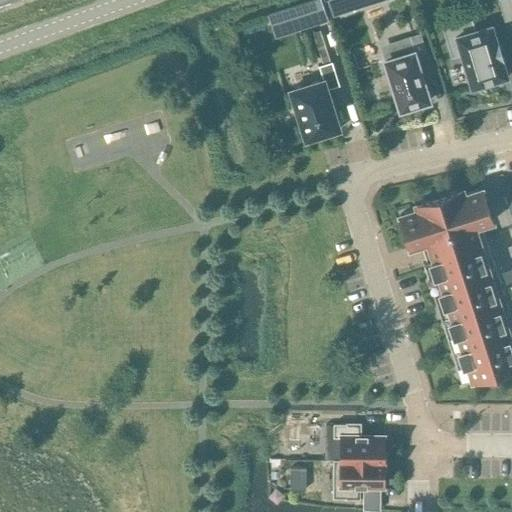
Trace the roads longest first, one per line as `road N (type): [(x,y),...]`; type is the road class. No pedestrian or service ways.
road 1 (residential): [(511,140),(343,177),(410,394),(417,446)]
road 2 (unclassified): [(132,0),(0,47)]
